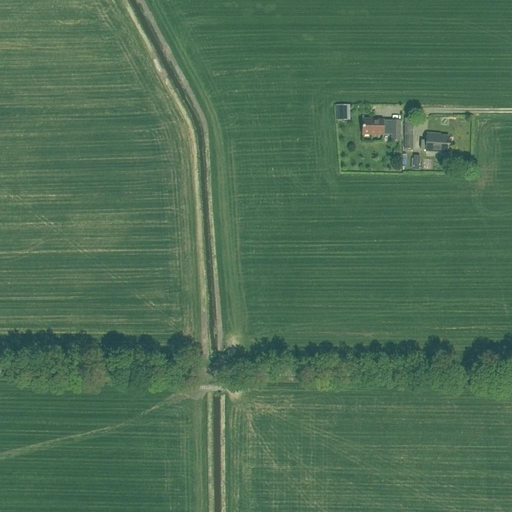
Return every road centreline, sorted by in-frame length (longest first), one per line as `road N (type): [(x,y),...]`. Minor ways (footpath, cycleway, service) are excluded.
road 1 (unclassified): [(0,368),(511,373)]
road 2 (track): [(511,111),(373,111)]
